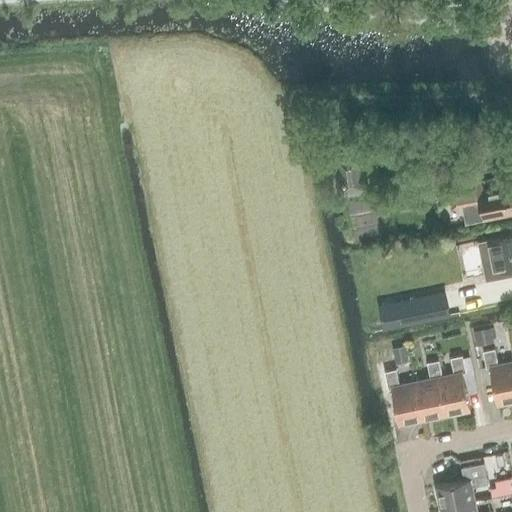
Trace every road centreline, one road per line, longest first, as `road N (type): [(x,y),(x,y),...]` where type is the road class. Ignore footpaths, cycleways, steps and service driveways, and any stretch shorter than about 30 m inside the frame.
road 1 (track): [(511,99),(300,103)]
road 2 (tertiary): [(511,12),(384,12),(318,0)]
road 3 (residential): [(419,511),(407,453),(511,431)]
